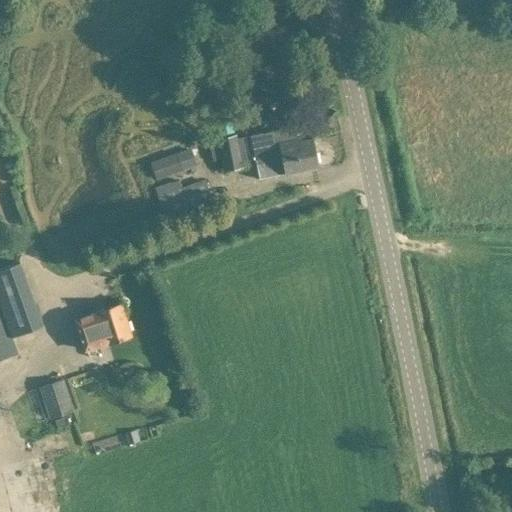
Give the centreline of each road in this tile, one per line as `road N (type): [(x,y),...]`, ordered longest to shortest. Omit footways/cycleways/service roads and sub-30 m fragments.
road 1 (tertiary): [(436,511),(335,0)]
road 2 (unknown): [(366,156),(43,261)]
